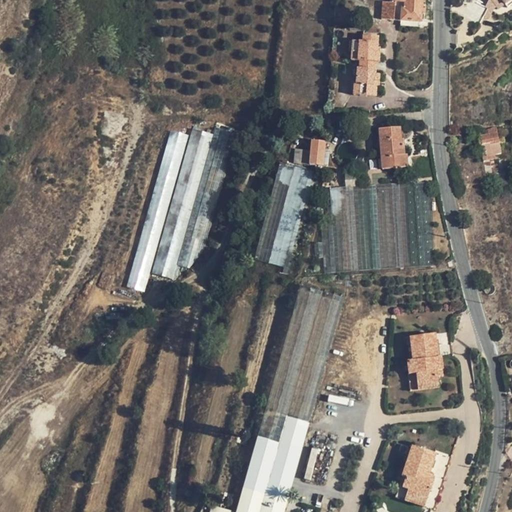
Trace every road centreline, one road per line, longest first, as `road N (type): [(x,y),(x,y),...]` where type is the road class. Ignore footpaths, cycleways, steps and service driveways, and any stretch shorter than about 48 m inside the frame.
road 1 (unclassified): [(478,322),(442,172),(440,0)]
road 2 (track): [(0,395),(113,190)]
road 3 (unclassified): [(482,511),(498,404),(478,322)]
